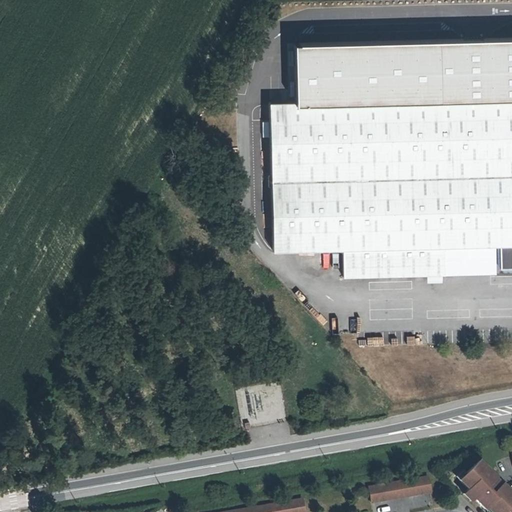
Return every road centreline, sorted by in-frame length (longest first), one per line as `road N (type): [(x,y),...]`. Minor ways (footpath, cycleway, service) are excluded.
road 1 (tertiary): [(0,503),(389,433)]
road 2 (tertiary): [(511,401),(389,433)]
road 3 (tertiary): [(389,433),(511,417)]
